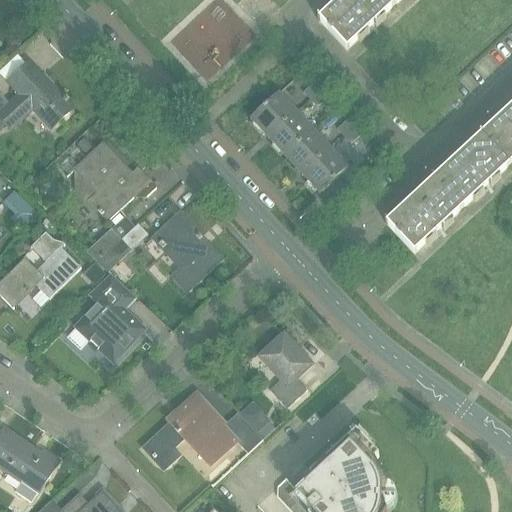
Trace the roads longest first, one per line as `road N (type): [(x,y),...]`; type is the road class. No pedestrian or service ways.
road 1 (residential): [(0,373),(37,402),(87,417),(289,249)]
road 2 (tertiary): [(289,249),(60,0)]
road 3 (tertiary): [(511,444),(358,324),(304,266)]
road 4 (residential): [(421,159),(299,35),(290,19),(298,0)]
road 5 (residential): [(304,266),(421,159)]
road 6 (residential): [(421,159),(511,73)]
